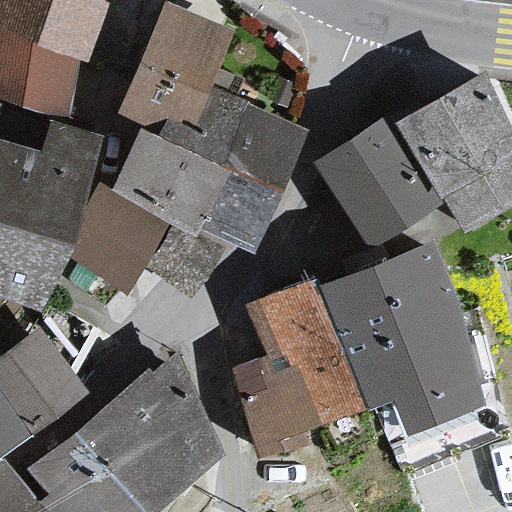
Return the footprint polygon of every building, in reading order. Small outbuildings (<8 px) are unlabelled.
[(97,5),(84,0),(0,0),(0,38),(76,66),(97,5)] [(169,115),(188,124),(205,87),(214,67),(230,31),(169,4),(149,50),(121,112),(150,124),(162,130),(169,115)] [(76,66),(0,38),(0,101),(60,119),(76,66)] [(511,197),(511,130),(482,79),(432,108),(405,123),(464,225),(511,197)] [(159,137),(220,164),(246,106),(205,87),(188,124),(169,115),(162,130),(161,133),(159,137)] [(207,214),(202,226),(217,233),(249,247),(301,131),(246,106),(220,164),(228,168),(207,214)] [(343,150),(321,164),(371,243),(434,204),(383,124),(343,150)] [(89,143),(44,129),(35,157),(0,146),(0,310),(32,321),(89,143)] [(120,190),(178,216),(202,226),(207,214),(228,168),(220,164),(159,137),(147,131),(134,159),(120,190)] [(162,226),(104,192),(69,252),(128,286),(136,271),(162,226)] [(216,249),(178,224),(152,265),(189,289),(216,249)] [(374,270),(318,290),(360,406),(398,392),(411,426),(484,399),(431,250),(374,270)] [(302,427),(360,406),(318,290),(316,283),(283,295),(255,305),(274,359),(239,372),(268,451),(306,438),(302,427)] [(35,333),(0,354),(0,447),(73,386),(35,333)] [(52,497),(46,503),(54,511),(150,511),(218,456),(175,357),(159,370),(35,469),(57,492),(52,497)] [(33,511),(10,481),(0,485),(0,511),(33,511)]
